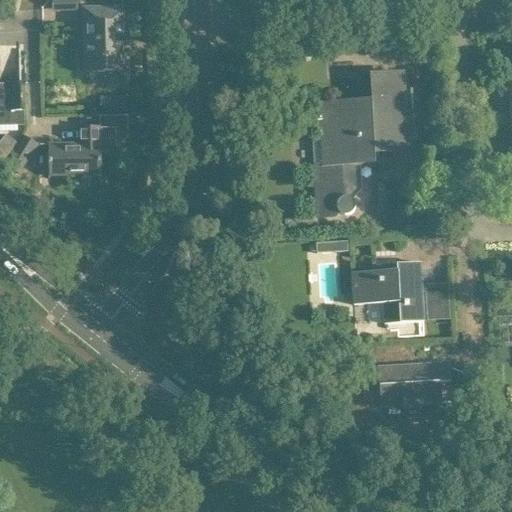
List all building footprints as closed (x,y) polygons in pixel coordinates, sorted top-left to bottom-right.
[(84,9),(85,73),(128,72),(127,50),(123,51),(122,12),(115,12),(115,9),(84,9)] [(314,169),(317,218),(336,217),(339,213),(340,214),(344,215),(348,215),(351,213),(353,210),(354,207),(354,204),(353,201),(351,200),(361,190),(359,169),(378,167),(377,148),(413,146),(411,114),(404,114),(402,75),(370,77),(372,107),(357,108),(356,103),(318,106),(319,117),(317,117),(317,122),(319,122),(321,142),(313,142),(314,169)] [(0,124),(22,124),(21,88),(0,88),(0,124)] [(80,144),(48,145),(49,177),(101,176),(100,128),(80,128),(80,144)] [(0,166),(17,144),(6,136),(0,142),(0,166)] [(4,166),(18,175),(26,162),(28,163),(39,146),(24,136),(4,166)] [(116,143),(117,163),(129,151),(128,143),(116,143)] [(347,242),(334,243),(335,253),(348,252),(347,242)] [(352,274),(354,306),(383,304),(384,325),(423,323),(420,264),(397,265),(397,272),(352,274)] [(449,319),(449,307),(426,309),(427,320),(449,319)] [(448,364),(379,368),(381,408),(442,404),(463,403),(463,402),(461,381),(449,381),(448,364)] [(477,402),(475,374),(461,375),(461,381),(463,402),(477,402)] [(511,426),(499,427),(500,445),(511,443),(511,426)]
